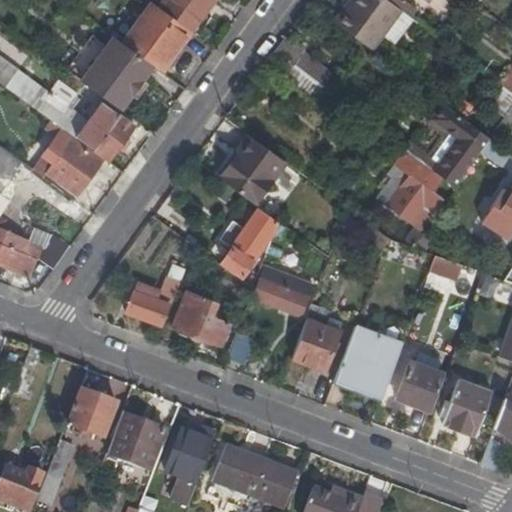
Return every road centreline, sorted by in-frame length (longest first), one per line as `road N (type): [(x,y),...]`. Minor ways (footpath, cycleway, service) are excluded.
road 1 (residential): [(511,501),(47,324)]
road 2 (residential): [(47,324),(290,0)]
